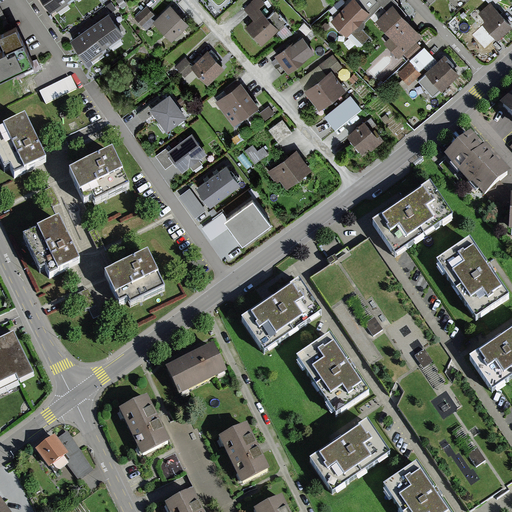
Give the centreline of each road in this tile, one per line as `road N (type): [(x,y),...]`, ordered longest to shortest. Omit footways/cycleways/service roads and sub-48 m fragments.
road 1 (tertiary): [(358,188),(73,397)]
road 2 (residential): [(189,0),(358,188)]
road 3 (tertiary): [(490,81),(358,188)]
road 4 (residential): [(0,249),(73,397)]
road 5 (residential): [(73,397),(131,511)]
